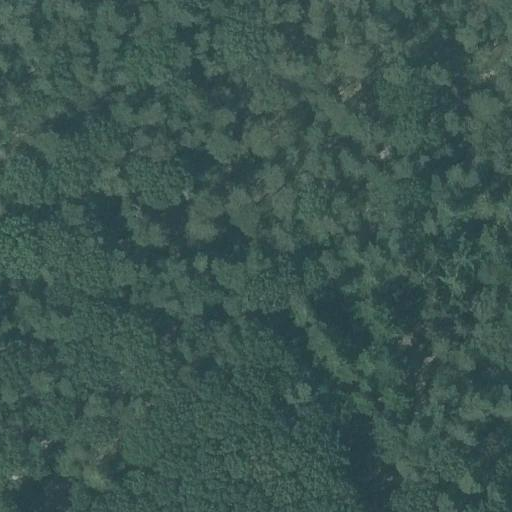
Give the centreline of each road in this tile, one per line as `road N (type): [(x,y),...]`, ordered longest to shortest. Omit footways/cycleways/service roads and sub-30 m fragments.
road 1 (unknown): [(0,413),(170,310),(257,192),(511,26)]
road 2 (track): [(112,387),(511,135)]
road 3 (track): [(417,511),(268,283)]
road 4 (unknown): [(213,320),(237,511)]
road 5 (track): [(0,463),(112,387)]
